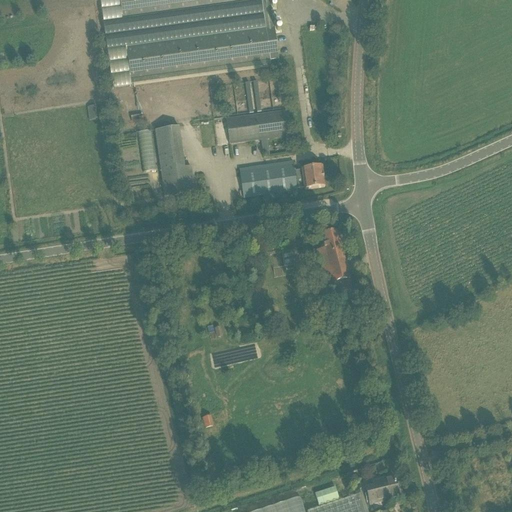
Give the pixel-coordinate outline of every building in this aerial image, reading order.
[(270,70),(269,61),(278,60),(274,28),(273,28),(269,0),(119,0),(122,20),(261,1),(265,30),(126,49),(130,81),(132,89),(270,70)] [(249,113),(262,111),(257,81),(244,83),(249,113)] [(289,138),(286,112),(226,120),(229,146),(289,138)] [(164,199),(194,194),(191,168),(185,169),(179,128),(154,132),(164,199)] [(240,175),(243,199),(297,192),(297,190),(295,181),(293,167),(267,171),(240,175)] [(295,181),(297,190),(304,189),(305,191),(324,188),(321,168),(301,171),(303,180),(295,181)] [(282,244),(295,241),(293,231),(280,234),(282,244)] [(316,252),(318,261),(326,294),(335,292),(335,293),(351,289),(338,232),(321,236),(324,250),(316,252)] [(215,330),(217,339),(223,337),(220,328),(215,330)] [(211,417),(203,419),(205,429),(213,428),(211,417)] [(394,477),(385,480),(387,485),(366,491),(370,506),(387,502),(386,500),(399,497),(394,477)] [(316,495),(319,506),(338,499),(334,489),(316,495)] [(367,511),(362,495),(309,511),(367,511)]
